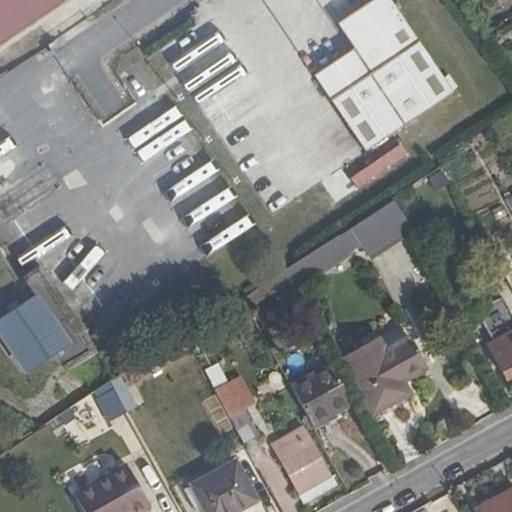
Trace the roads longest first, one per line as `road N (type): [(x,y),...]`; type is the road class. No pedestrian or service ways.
road 1 (residential): [(361,511),(511,428)]
road 2 (residential): [(110,101),(79,53),(158,0)]
